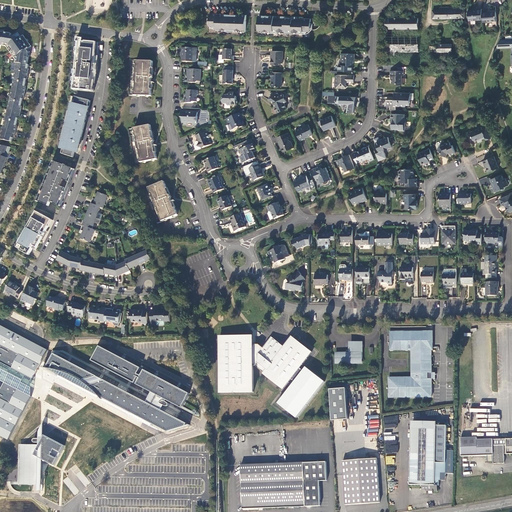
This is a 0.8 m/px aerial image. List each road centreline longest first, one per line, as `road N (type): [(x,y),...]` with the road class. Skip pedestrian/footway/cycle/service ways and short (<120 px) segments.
road 1 (residential): [(106,31),(84,166),(37,271)]
road 2 (tertiary): [(266,290),(295,309),(347,313),(508,308)]
road 3 (residential): [(280,169),(347,143),(368,122),(374,6)]
road 4 (residential): [(49,23),(37,114),(0,213)]
road 5 (residential): [(449,177),(430,185),(428,217),(299,219)]
road 6 (tertiary): [(166,60),(174,148),(209,231)]
road 7 (tertiary): [(301,5),(191,2),(166,18)]
